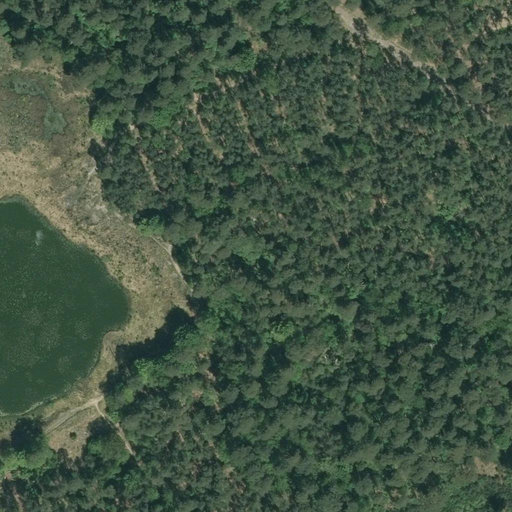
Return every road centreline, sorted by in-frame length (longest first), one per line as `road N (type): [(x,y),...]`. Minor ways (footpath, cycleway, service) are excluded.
road 1 (track): [(319,0),(511,128)]
road 2 (track): [(96,399),(146,484),(202,511)]
